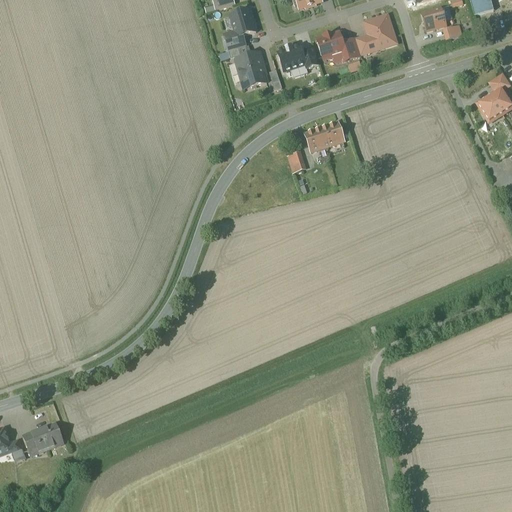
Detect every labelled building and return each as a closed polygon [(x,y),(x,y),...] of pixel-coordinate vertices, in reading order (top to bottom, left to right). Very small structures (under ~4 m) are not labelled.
[(231,0),(224,0),(222,1),(221,0),(212,0),(216,12),(217,12),(233,8),(232,7),(233,7),(231,0)] [(323,5),(321,0),(294,0),(298,13),(323,5)] [(489,0),(469,0),(474,19),(494,13),(489,0)] [(442,10),(422,15),(426,34),(447,29),(442,10)] [(249,13),(230,18),(235,36),(237,40),(242,39),(256,35),(250,15),(249,13)] [(372,48),(394,41),(387,19),(365,26),(369,38),(372,48)] [(323,62),(332,60),(345,55),(342,46),(338,35),(317,42),(323,62)] [(242,39),(237,40),(235,36),(230,37),(231,41),(225,43),(228,54),(238,52),(246,49),(242,39)] [(396,46),(394,41),(372,48),(369,38),(355,43),(360,58),(396,46)] [(345,55),(332,60),(334,65),(342,63),(343,65),(361,59),(360,58),(355,43),(355,42),(342,46),(345,55)] [(246,49),(238,52),(240,58),(240,61),(251,58),(248,48),(246,49)] [(299,48),(277,55),(283,75),(305,69),(306,68),(301,55),(299,48)] [(306,68),(305,69),(306,72),(319,67),(313,51),(301,55),(306,68)] [(238,52),(228,54),(230,61),(240,58),(238,52)] [(240,61),(236,62),(237,66),(240,76),(243,86),(246,85),(247,91),(266,86),(262,70),(264,70),(260,55),(251,58),(240,61)] [(240,76),(237,66),(229,68),(232,79),(240,76)] [(269,75),(272,85),(279,83),(276,73),(269,75)] [(502,78),(490,87),(495,96),(502,92),(503,94),(510,89),(502,78)] [(272,85),(272,86),(274,93),(282,91),(279,83),(272,85)] [(495,96),(477,107),(482,114),(482,116),(484,120),(486,121),(489,126),(511,111),(511,108),(503,94),(502,92),(495,96)] [(338,127),(305,137),(311,155),(344,145),(338,127)] [(300,155),(288,159),(294,176),(305,172),(300,155)] [(55,428),(23,440),(31,459),(47,452),(46,450),(61,444),(55,428)] [(4,433),(0,434),(0,457),(11,454),(12,453),(9,446),(4,433)] [(18,443),(9,446),(12,453),(11,454),(15,463),(26,461),(18,443)] [(11,454),(0,457),(0,464),(15,463),(11,454)]
